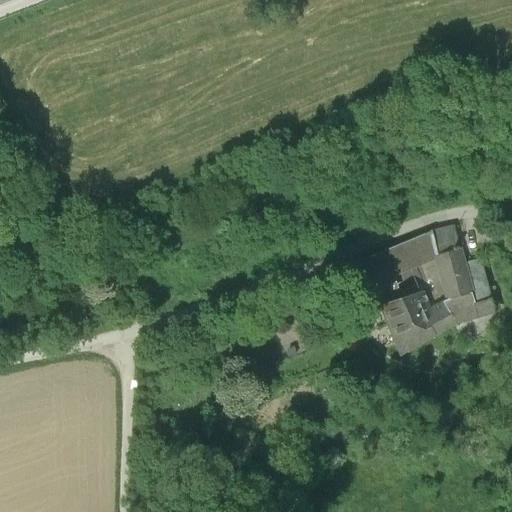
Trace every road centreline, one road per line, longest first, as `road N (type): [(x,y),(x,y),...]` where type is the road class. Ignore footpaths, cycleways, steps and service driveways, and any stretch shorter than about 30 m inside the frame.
road 1 (residential): [(511,207),(438,219),(123,336),(0,361)]
road 2 (track): [(125,511),(123,336)]
